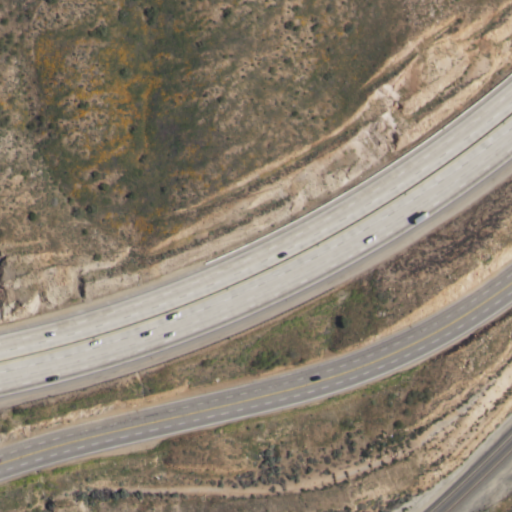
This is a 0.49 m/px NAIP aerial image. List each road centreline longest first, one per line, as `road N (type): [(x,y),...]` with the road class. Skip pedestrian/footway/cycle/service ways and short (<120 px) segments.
road 1 (motorway): [(511,99),(347,218),(266,261),(112,322),(0,352)]
road 2 (motorway): [(0,390),(118,359),(275,293),(442,197),(511,143)]
road 3 (primary): [(0,449),(343,361),(436,320),(511,266)]
